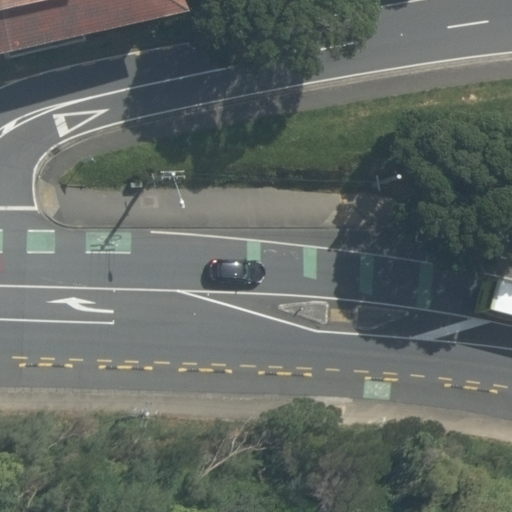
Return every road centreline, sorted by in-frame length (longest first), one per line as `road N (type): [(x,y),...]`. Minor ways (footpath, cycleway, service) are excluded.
road 1 (residential): [(0,132),(133,79),(254,52),(511,19)]
road 2 (secondary): [(0,302),(340,315),(511,338)]
